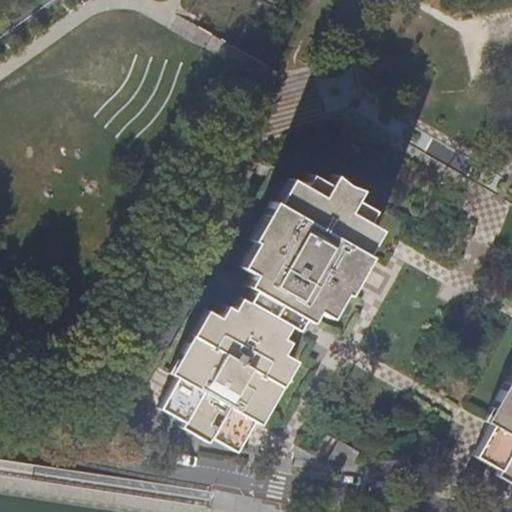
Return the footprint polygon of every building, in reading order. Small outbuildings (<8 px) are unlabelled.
[(215,430),(241,445),(254,422),(259,425),(261,420),(282,385),(274,381),(288,357),(283,354),(289,342),(283,338),(286,333),(289,326),(296,330),(302,318),(309,322),(316,311),(322,314),(336,291),(339,292),(354,267),(361,272),(369,258),(366,256),(358,252),(374,226),(367,223),(374,211),(356,200),(361,191),(347,186),(335,175),(329,185),(312,175),(305,187),(300,184),(286,208),(279,204),(275,202),(267,216),(274,221),(259,245),(263,247),(249,272),(254,275),(247,287),(254,292),(248,302),(241,299),(234,310),(227,307),(220,318),(214,315),(201,339),(194,335),(171,374),(178,378),(165,401),(188,415),(184,423),(211,438),(215,430)] [(286,208),(300,184),(292,180),(279,204),(286,208)] [(274,221),(267,216),(252,241),(256,243),(259,245),(274,221)] [(358,252),(366,256),(381,231),(374,226),(358,252)] [(259,245),(256,243),(242,268),(249,272),(263,247),(259,245)] [(339,292),(343,295),(347,297),(354,285),(361,272),(354,267),(339,292)] [(336,291),(322,314),(330,318),(343,295),(339,292),(336,291)] [(208,311),(194,335),(201,339),(214,315),(208,311)] [(274,381),(282,385),(296,361),(288,357),(274,381)] [(511,388),(506,385),(484,423),(490,426),(478,449),(502,463),(497,470),(511,478),(511,388)] [(160,409),(184,423),(188,415),(165,401),(160,409)] [(208,442),(211,438),(184,423),(181,427),(189,432),(208,442)] [(211,438),(236,452),(241,445),(215,430),(211,438)] [(473,456),(497,470),(502,463),(478,449),(473,456)] [(511,486),(511,478),(497,470),(495,476),(505,482),(511,486)]
